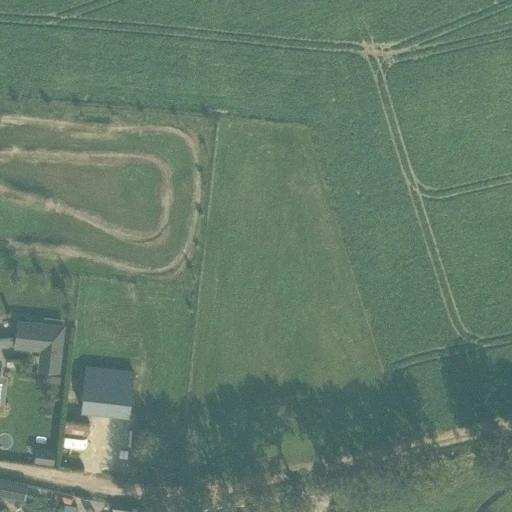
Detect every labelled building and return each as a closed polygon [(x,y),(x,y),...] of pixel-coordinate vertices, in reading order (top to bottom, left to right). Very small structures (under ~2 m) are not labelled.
[(103,315),(104,271),(83,271),(82,314),(103,315)] [(62,325),(17,320),(14,346),(50,350),(49,365),(57,365),(56,371),(58,371),(62,325)] [(128,414),(133,371),(85,366),(80,409),(128,414)] [(43,381),(40,404),(65,407),(68,384),(43,381)] [(35,448),(34,461),(52,463),(54,450),(35,448)] [(0,494),(23,499),(26,484),(0,478),(0,494)]
